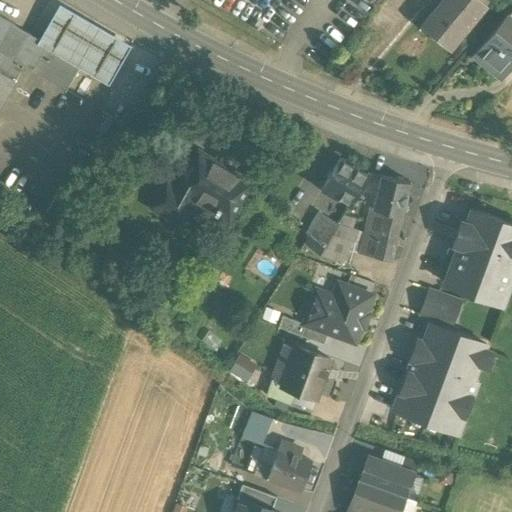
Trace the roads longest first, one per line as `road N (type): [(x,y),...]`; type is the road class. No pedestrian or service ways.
road 1 (residential): [(449,149),(314,511)]
road 2 (primary): [(449,149),(270,85),(112,0)]
